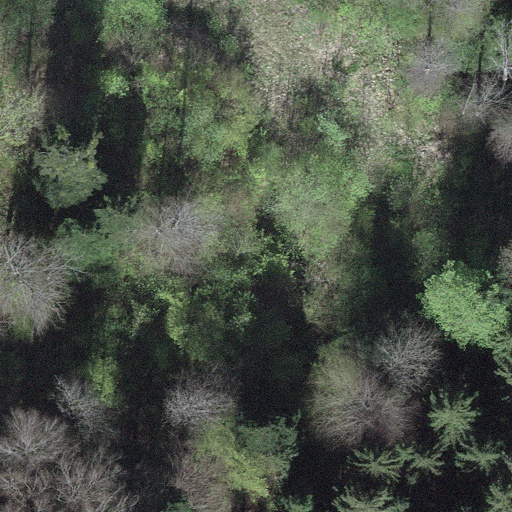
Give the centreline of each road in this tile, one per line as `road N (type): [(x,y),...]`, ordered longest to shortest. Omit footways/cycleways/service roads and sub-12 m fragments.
road 1 (track): [(222,0),(328,103),(434,334),(511,431)]
road 2 (track): [(372,195),(335,401),(345,511)]
